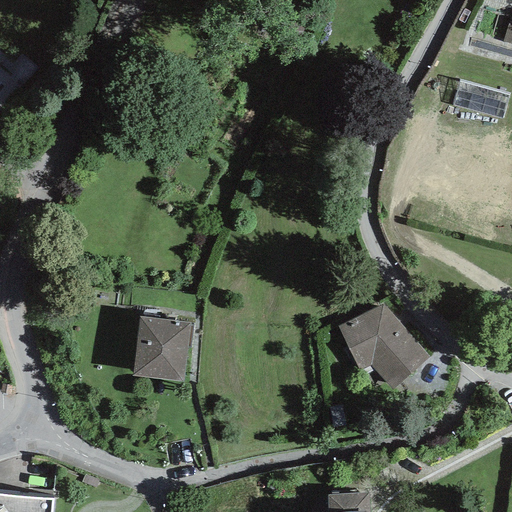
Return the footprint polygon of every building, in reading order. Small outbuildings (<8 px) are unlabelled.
[(511,19),(509,19),(502,42),(511,44),(511,19)] [(0,101),(13,89),(0,76),(0,101)] [(383,305),(336,326),(356,371),(370,365),(391,388),(428,355),(383,305)] [(188,325),(128,322),(125,375),(185,378),(188,325)] [(55,511),(57,495),(0,490),(0,511),(55,511)] [(369,511),(368,494),(328,497),(328,511),(369,511)]
